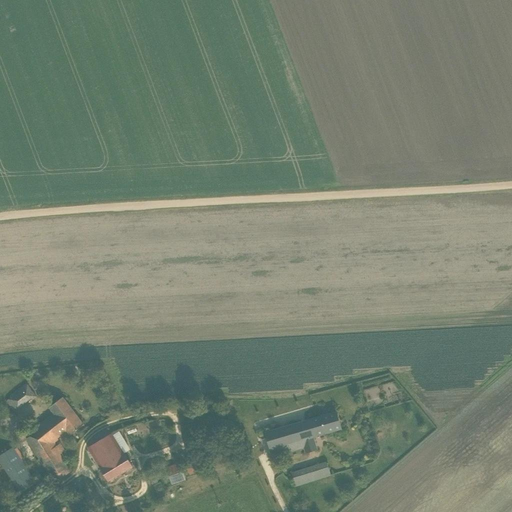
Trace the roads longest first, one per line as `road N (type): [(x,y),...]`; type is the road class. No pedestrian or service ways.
road 1 (track): [(0,216),(511,186)]
road 2 (track): [(286,511),(248,422),(198,411),(155,412),(95,432),(73,478),(18,511)]
